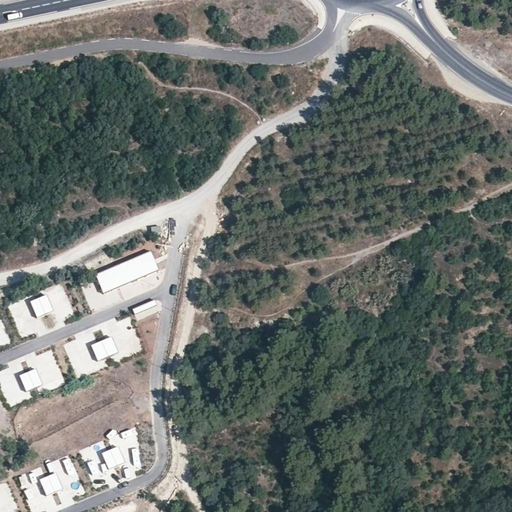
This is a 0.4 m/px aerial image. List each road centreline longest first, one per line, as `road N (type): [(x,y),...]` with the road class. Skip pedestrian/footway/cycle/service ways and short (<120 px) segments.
road 1 (unclassified): [(0,68),(121,45),(271,59),(325,41)]
road 2 (track): [(0,282),(32,276),(219,181)]
road 3 (track): [(219,181),(265,127),(315,104),(337,71),(337,33)]
